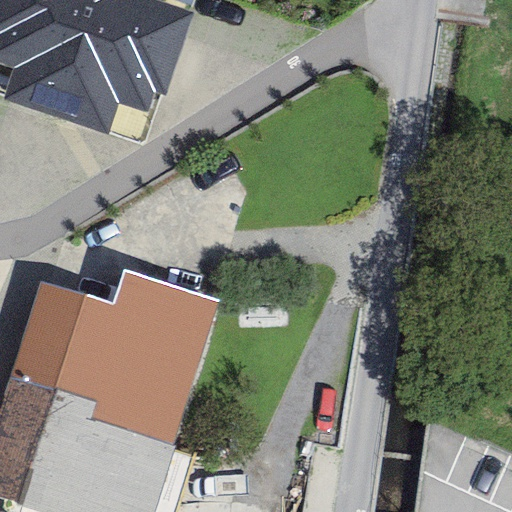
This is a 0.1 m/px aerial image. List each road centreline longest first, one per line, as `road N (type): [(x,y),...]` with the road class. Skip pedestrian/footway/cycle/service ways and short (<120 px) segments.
road 1 (residential): [(419,8),(354,511)]
road 2 (residential): [(419,8),(243,100),(54,222),(0,237)]
